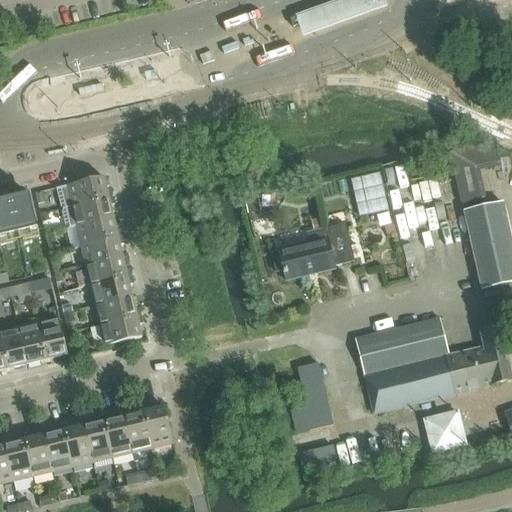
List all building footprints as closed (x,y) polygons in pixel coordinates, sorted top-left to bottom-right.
[(343,0),(337,2),(338,4),(334,5),(290,21),(293,29),(300,27),(302,31),(375,6),(373,0),(343,0)] [(477,171),(499,164),(494,144),(452,156),(463,205),(483,201),(477,171)] [(353,179),(363,217),(391,210),(381,172),(353,179)] [(104,179),(56,190),(61,211),(113,198),(111,191),(107,192),(104,179)] [(0,247),(39,238),(29,196),(27,189),(0,195),(0,247)] [(43,195),(36,197),(38,206),(45,204),(43,195)] [(113,219),(110,207),(115,206),(113,198),(61,211),(66,231),(113,219)] [(257,198),(245,201),(248,214),(260,211),(257,198)] [(511,243),(503,205),(464,214),(482,291),(511,284),(511,243)] [(113,219),(66,231),(71,250),(81,248),(122,238),(121,230),(116,231),(113,219)] [(320,220),(313,222),(315,232),(322,230),(320,220)] [(325,231),(307,235),(310,244),(279,252),(279,254),(272,256),(276,274),(284,272),(286,283),(335,271),(334,268),(355,263),(346,226),(325,231)] [(54,235),(46,237),(48,245),(56,243),(54,235)] [(122,238),(81,248),(86,268),(123,259),(120,247),(124,246),(122,238)] [(123,259),(86,268),(90,288),(132,278),(130,270),(126,271),(123,259)] [(59,266),(52,267),(54,275),(61,274),(59,266)] [(61,274),(54,275),(56,285),(63,283),(61,274)] [(129,287),(134,285),(132,278),(90,288),(95,307),(132,299),(129,287)] [(50,290),(48,280),(28,285),(31,294),(50,290)] [(28,285),(15,288),(18,297),(31,294),(28,285)] [(132,299),(95,307),(100,327),(141,317),(139,310),(135,311),(132,299)] [(71,306),(62,308),(63,315),(70,313),(72,313),(71,306)] [(70,313),(63,315),(66,325),(73,323),(70,313)] [(141,317),(100,327),(105,348),(142,339),(139,326),(143,325),(141,317)] [(37,320),(47,362),(68,357),(59,320),(47,322),(46,318),(37,320)] [(37,320),(28,322),(29,327),(18,329),(27,366),(47,362),(37,320)] [(355,342),(364,379),(449,357),(440,321),(355,342)] [(6,327),(0,328),(0,341),(7,371),(27,366),(18,329),(7,332),(6,327)] [(480,332),(484,349),(449,357),(364,379),(374,417),(511,383),(511,381),(500,328),(480,332)] [(307,407),(290,410),(296,436),(333,427),(318,365),(299,370),(307,407)] [(150,407),(143,409),(152,451),(173,446),(164,408),(151,412),(150,407)] [(136,415),(124,418),(133,455),(152,451),(143,409),(135,411),(136,415)] [(426,417),(433,454),(469,447),(462,411),(426,417)] [(110,416),(103,418),(113,460),(133,455),(124,418),(112,421),(110,416)] [(96,425),(84,428),(93,465),(113,460),(103,418),(95,420),(96,425)] [(70,426),(63,428),(73,470),(93,465),(84,428),(71,431),(70,426)] [(56,434),(44,437),(53,474),(73,470),(63,428),(55,430),(56,434)] [(31,435),(23,437),(33,479),(53,474),(44,437),(32,440),(31,435)] [(15,439),(16,444),(4,447),(13,484),(33,479),(23,437),(15,439)] [(0,486),(13,484),(4,447),(0,447),(0,486)] [(301,456),(299,457),(304,480),(339,472),(333,449),(301,456)] [(149,472),(137,475),(140,485),(152,483),(149,472)] [(137,475),(126,478),(128,488),(140,485),(137,475)] [(109,482),(97,485),(100,495),(111,492),(109,482)] [(65,494),(58,496),(60,504),(67,503),(65,494)] [(49,498),(39,500),(41,509),(51,507),(49,498)] [(30,503),(18,506),(19,511),(28,511),(32,511),(30,503)]
